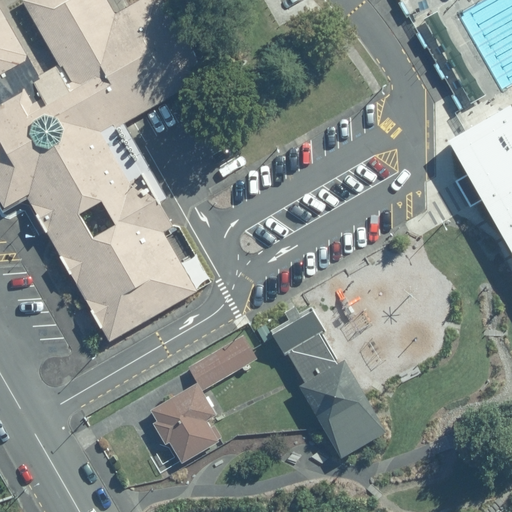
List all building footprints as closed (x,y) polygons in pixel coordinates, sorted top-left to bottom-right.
[(24,71),(0,29),(0,197),(13,190),(96,334),(182,285),(148,226),(159,221),(128,167),(116,175),(89,128),(195,68),(155,0),(115,0),(101,8),(96,0),(14,0),(47,58),(24,71)] [(318,0),(290,0),(308,17),(322,3),(318,0)] [(343,34),(329,45),(362,93),(377,83),(343,34)] [(511,104),(466,131),(454,138),(456,142),(473,171),(457,180),(465,193),(473,207),(488,198),(511,241),(511,104)] [(341,360),(309,305),(273,326),(304,379),(301,381),(343,453),(389,426),(348,356),(341,360)] [(198,378),(153,406),(159,416),(156,419),(168,440),(172,437),(183,458),(222,436),(210,416),(219,410),(204,386),(258,356),(245,332),(190,363),(198,378)]
